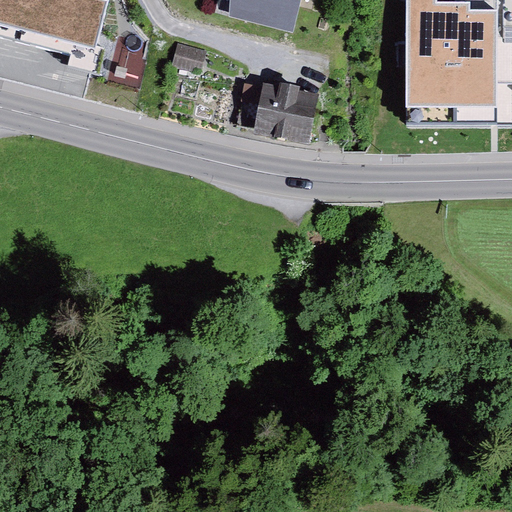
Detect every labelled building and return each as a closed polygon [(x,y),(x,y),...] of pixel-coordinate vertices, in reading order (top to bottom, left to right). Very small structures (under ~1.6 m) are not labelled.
[(109,0),(0,0),(0,41),(70,60),(67,70),(100,78),(107,53),(96,50),(109,0)] [(302,0),(232,0),(232,19),(294,34),(302,0)] [(405,0),(406,107),(496,107),(496,11),(468,11),(468,3),(437,3),(437,0),(405,0)] [(211,54),(180,47),(174,69),(205,77),(211,54)] [(320,97),(265,86),(255,138),(310,148),(320,97)]
